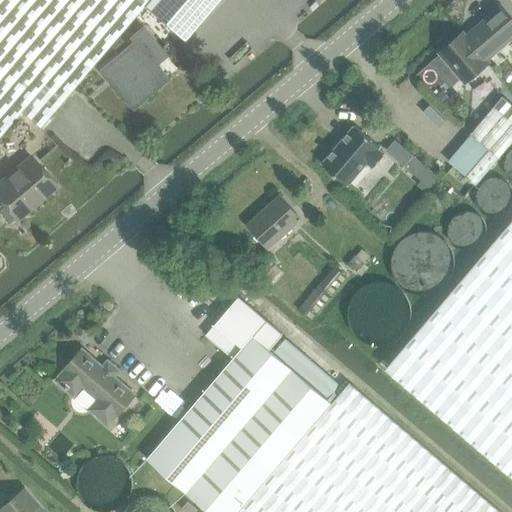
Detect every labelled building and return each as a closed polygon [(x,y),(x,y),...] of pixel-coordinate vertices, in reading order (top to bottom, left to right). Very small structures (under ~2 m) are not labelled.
[(511,21),(500,7),(465,38),(485,62),(511,38),(511,21)] [(140,36),(106,64),(138,104),(172,75),(159,59),(171,49),(149,21),(136,32),(140,36)] [(488,65),(485,62),(465,38),(461,34),(438,54),(439,55),(430,63),(442,77),(451,70),(464,85),(488,65)] [(470,136),(488,151),(464,178),(475,187),(511,144),(511,108),(501,99),(470,136)] [(381,148),(356,127),(322,166),(348,186),(369,163),(375,168),(386,156),(380,150),(381,148)] [(395,139),(386,150),(404,166),(413,155),(395,139)] [(413,155),(404,166),(422,180),(418,185),(425,191),(438,176),(413,155)] [(30,157),(0,182),(0,202),(1,203),(0,203),(0,216),(6,224),(11,224),(15,221),(16,221),(55,188),(30,157)] [(479,197),(480,202),(482,207),(486,211),(491,213),(497,214),(502,213),(507,210),(511,205),(511,201),(511,192),(511,189),(508,185),(503,182),(498,180),(492,181),(487,183),(483,187),(480,191),(479,197)] [(268,251),(300,222),(279,198),(247,227),(268,251)] [(448,226),(448,232),(449,237),(452,242),(456,246),(462,248),(467,249),(473,247),(478,244),(482,240),(484,234),(484,227),(482,221),(478,217),(472,213),(466,212),(460,213),(455,216),(451,221),(448,226)] [(511,217),(385,365),(511,475),(511,217)] [(417,233),(407,236),(400,242),(395,250),(392,259),(393,269),(396,278),(402,285),(410,290),(419,292),(429,292),(438,288),(446,281),(451,272),(453,262),(451,251),(445,242),(437,236),(427,232),(417,233)] [(355,255),(347,264),(353,269),(359,269),(357,271),(362,276),(369,267),(364,263),(369,256),(361,250),(356,256),(355,255)] [(266,254),(251,270),(261,279),(262,278),(267,284),(282,271),(273,262),(273,261),(266,254)] [(334,266),(298,309),(304,315),(340,271),(334,266)] [(381,284),(370,284),(361,288),(354,294),(349,303),(346,312),(347,322),(351,331),(357,338),(365,343),(375,346),(385,345),(395,340),(403,333),(407,323),(408,312),(406,302),(400,293),(391,287),(381,284)] [(147,458),(205,508),(209,511),(236,511),(330,402),(269,350),(282,334),(237,296),(215,324),(241,347),(147,458)] [(56,382),(74,397),(107,426),(133,396),(82,351),(56,382)] [(503,511),(348,381),(330,402),(236,511),(209,511),(205,508),(201,511),(503,511)] [(137,488),(137,487),(135,479),(133,474),(130,471),(124,466),(115,464),(110,464),(106,465),(101,467),(98,469),(92,477),(91,481),(90,486),(90,491),(92,495),(93,499),(96,503),(103,508),(107,509),(112,510),(117,510),(121,509),(126,506),(129,504),(132,501),(134,497),(136,493),(137,488)] [(41,511),(24,491),(9,504),(0,511),(41,511)] [(189,502),(181,510),(182,511),(197,511),(199,510),(189,502)]
